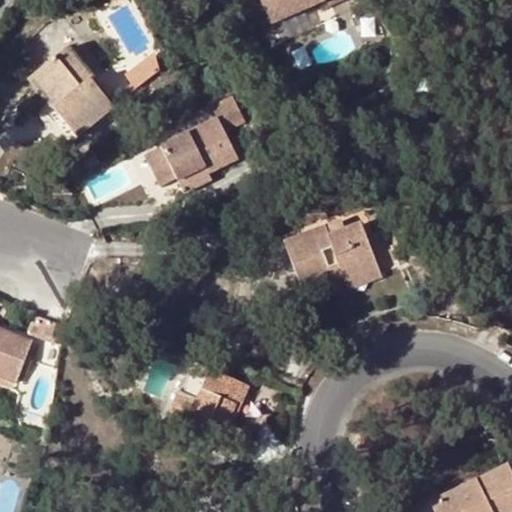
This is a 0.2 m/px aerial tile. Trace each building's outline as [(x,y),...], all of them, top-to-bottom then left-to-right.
[(237,0),(244,11),(258,2),(279,34),(326,4),(329,9),(342,0),(237,0)] [(68,48),(40,70),(64,100),(53,110),(75,137),(111,109),(88,81),(91,78),(68,48)] [(64,100),(40,70),(29,80),(53,110),(64,100)] [(175,179),(177,182),(205,168),(208,174),(236,159),(223,133),(243,122),(231,97),(209,108),(215,120),(144,158),(159,187),(175,179)] [(205,168),(177,182),(183,194),(211,180),(208,174),(205,168)] [(339,223),(323,230),(328,238),(342,233),(339,223)] [(328,238),(323,230),(283,245),(300,285),(340,271),(343,279),(375,266),(359,226),(342,233),(328,238)] [(380,277),(375,266),(343,279),(347,290),(380,277)] [(63,329),(55,325),(51,345),(60,347),(63,329)] [(0,379),(14,385),(31,343),(0,330),(0,379)] [(254,437),(233,427),(227,424),(234,411),(238,414),(249,389),(193,364),(179,395),(193,401),(182,423),(246,451),(254,437)] [(0,386),(13,392),(14,385),(0,379),(0,386)] [(169,416),(182,423),(193,401),(179,395),(169,416)] [(227,424),(233,427),(238,414),(234,411),(227,424)] [(434,511),(511,511),(511,479),(508,470),(431,507),(434,511)]
